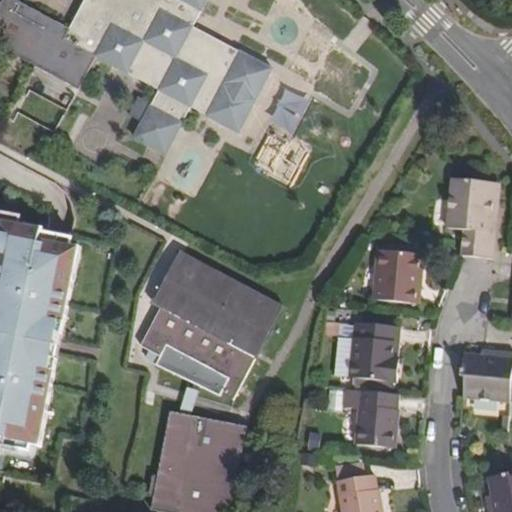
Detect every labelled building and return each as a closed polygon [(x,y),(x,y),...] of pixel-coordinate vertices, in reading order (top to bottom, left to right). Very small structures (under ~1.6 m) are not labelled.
[(238,127),(269,65),(195,27),(208,0),(85,0),(72,25),(23,0),(7,0),(0,14),(0,45),(81,86),(97,55),(162,89),(138,136),(170,152),(195,105),(238,127)] [(462,257),(493,260),(494,252),(496,233),(490,233),(495,186),(452,182),(447,232),(464,234),(462,257)] [(68,331),(84,258),(46,249),(48,238),(2,228),(0,235),(0,260),(1,261),(0,267),(0,448),(1,443),(40,452),(56,379),(55,379),(66,330),(68,331)] [(417,307),(419,281),(422,282),(424,258),(379,255),(374,304),(417,307)] [(147,348),(166,359),(162,368),(225,401),(226,398),(238,405),(289,314),(189,257),(162,307),(169,311),(147,348)] [(357,328),(352,384),(398,387),(400,365),(394,364),(395,348),(398,349),(400,331),(357,328)] [(511,405),(511,399),(511,356),(492,354),(492,360),(465,356),(462,378),(468,379),(466,401),(511,406),(511,405)] [(193,390),(189,399),(200,403),(203,394),(193,390)] [(396,398),(362,395),(358,449),(397,453),(401,415),(395,414),(396,398)] [(193,422),(200,403),(189,399),(182,418),(193,422)] [(152,501),(150,511),(232,511),(247,449),(250,431),(199,419),(197,423),(193,422),(182,418),(175,416),(172,424),(168,436),(158,478),(154,477),(149,500),(152,501)] [(511,511),(511,477),(509,478),(507,473),(485,479),(492,507),(488,509),(488,511),(511,511)] [(338,486),(342,511),(381,511),(378,493),(374,493),(371,480),(338,486)]
